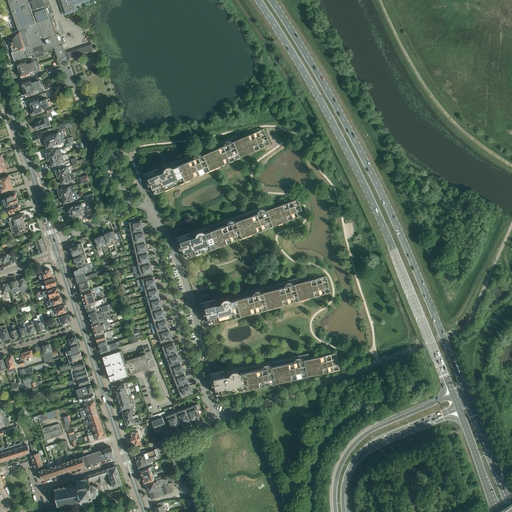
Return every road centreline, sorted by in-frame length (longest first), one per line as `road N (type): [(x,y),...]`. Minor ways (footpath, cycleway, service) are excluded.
road 1 (primary): [(467,396),(362,155),(271,0)]
road 2 (primary): [(258,0),(351,158),(453,395)]
road 3 (motorway): [(453,395),(356,442),(337,472),(335,511)]
road 4 (secondary): [(53,243),(0,77)]
road 5 (residential): [(215,422),(378,363)]
road 6 (residential): [(200,380),(196,318),(153,216)]
road 7 (residential): [(153,216),(168,293),(200,380)]
road 8 (motorway): [(344,511),(344,482),(356,461),(384,439),(458,408)]
road 9 (secondary): [(125,457),(81,325)]
